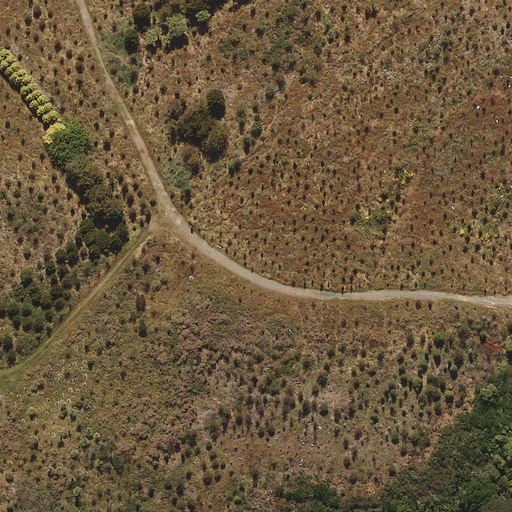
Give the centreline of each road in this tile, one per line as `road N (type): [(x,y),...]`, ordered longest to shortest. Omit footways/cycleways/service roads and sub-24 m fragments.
road 1 (track): [(511,301),(449,293),(311,295),(247,276),(177,226),(80,0)]
road 2 (track): [(172,215),(0,385)]
